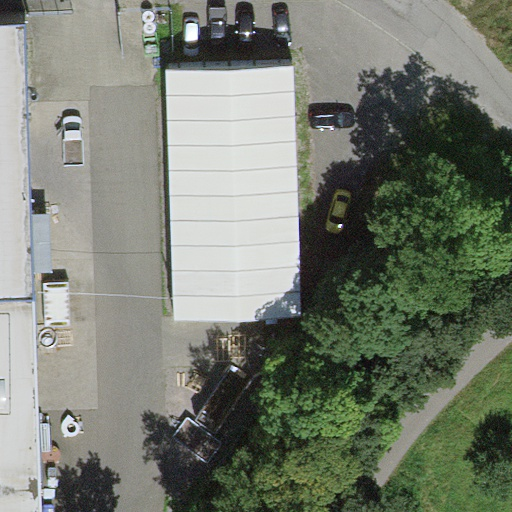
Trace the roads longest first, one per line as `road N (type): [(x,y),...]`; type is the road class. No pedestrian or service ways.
road 1 (track): [(349,511),(373,470),(511,317)]
road 2 (unclassified): [(511,97),(413,0)]
